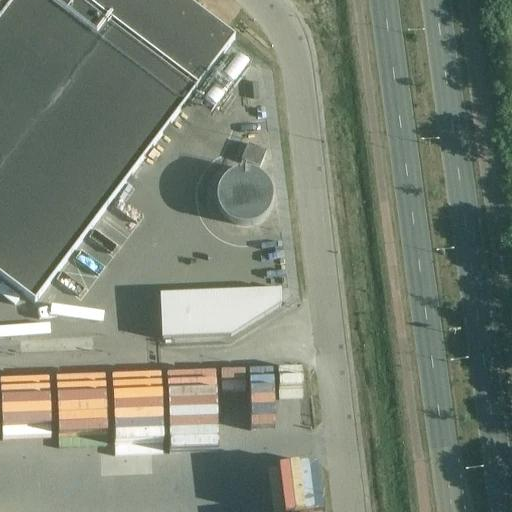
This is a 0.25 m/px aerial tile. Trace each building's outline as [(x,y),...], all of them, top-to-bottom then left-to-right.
[(0,0),(0,279),(34,305),(234,41),(180,0),(0,0)] [(285,312),(287,341),(305,340),(306,355),(323,354),(319,305),(297,307),(297,311),(285,312)] [(318,359),(293,360),(294,410),(319,410),(318,359)] [(133,365),(81,368),(85,429),(130,426),(131,443),(189,440),(188,428),(209,427),(206,362),(134,366),(133,365)] [(316,455),(273,462),(280,510),(289,508),(290,511),(324,507),(316,455)]
